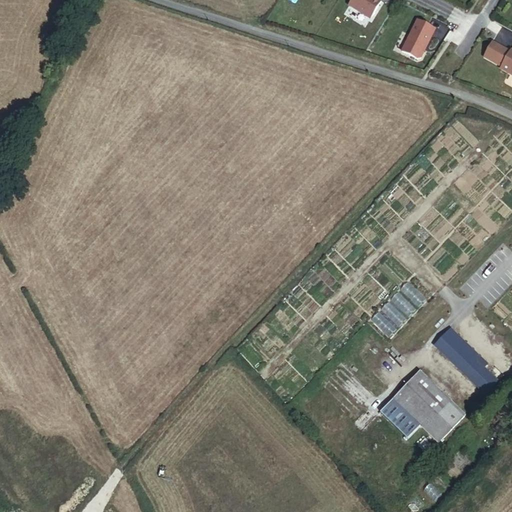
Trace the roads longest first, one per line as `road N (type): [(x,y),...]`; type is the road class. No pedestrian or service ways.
road 1 (track): [(89,511),(467,98)]
road 2 (residential): [(162,0),(511,116)]
road 3 (track): [(264,370),(475,156)]
